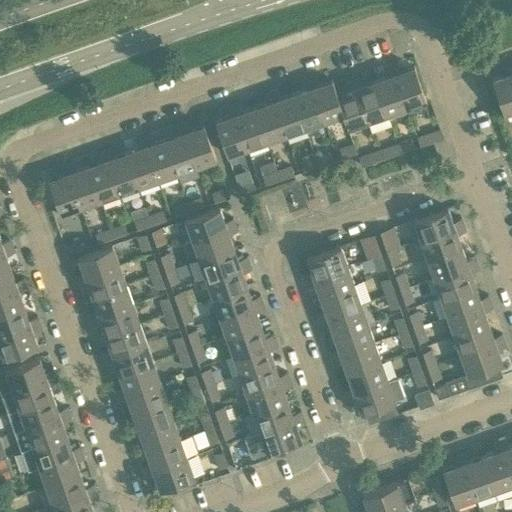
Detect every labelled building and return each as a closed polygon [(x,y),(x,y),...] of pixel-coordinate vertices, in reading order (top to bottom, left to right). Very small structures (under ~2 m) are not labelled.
[(397,61),(390,63),(405,106),(425,99),(413,65),(400,70),(397,61)] [(511,108),(511,73),(508,62),(502,64),(505,73),(491,78),(503,112),(511,108)] [(405,106),(390,63),(384,65),(387,74),(374,79),(386,113),(405,106)] [(342,113),(336,93),(331,78),(318,83),(315,74),(308,76),(324,120),(342,113)] [(358,74),(352,77),(367,120),(371,131),(390,124),(386,113),(374,79),(361,83),(358,74)] [(324,120),(308,76),(302,79),(305,88),(292,92),(304,126),(324,120)] [(367,120),(352,77),(345,79),(348,88),(336,93),(342,113),(347,127),(367,120)] [(304,126),(292,92),(279,97),(276,88),(270,90),(285,133),(304,126)] [(285,133),(270,90),(263,92),(266,101),(254,106),(266,140),(285,133)] [(266,140),(254,106),(241,110),(238,101),(231,104),(247,147),(266,140)] [(247,147),(231,104),(225,106),(228,115),(214,120),(226,154),(247,147)] [(187,119),(180,121),(196,165),(215,158),(203,123),(190,128),(187,119)] [(196,165),(180,121),(174,124),(177,133),(163,138),(175,172),(196,165)] [(443,137),(440,128),(421,134),(424,143),(443,137)] [(175,172),(163,138),(151,142),(148,133),(141,135),(156,179),(175,172)] [(156,179),(141,135),(135,137),(138,146),(125,151),(137,185),(156,179)] [(411,138),(396,143),(399,152),(414,147),(411,138)] [(356,152),(353,143),(339,148),(342,157),(356,152)] [(399,152),(396,143),(381,149),(384,157),(399,152)] [(137,185),(125,151),(113,155),(110,146),(103,149),(118,192),(137,185)] [(118,192),(103,149),(97,151),(100,160),(86,165),(98,199),(118,192)] [(329,151),(315,156),(318,165),(332,160),(329,151)] [(373,151),(358,157),(361,165),(376,160),(373,151)] [(318,165),(315,156),(300,162),(303,170),(318,165)] [(98,199),(86,165),(74,169),(71,160),(64,162),(79,206),(98,199)] [(79,206),(64,162),(58,164),(61,173),(47,178),(59,212),(79,206)] [(291,165),(276,170),(279,179),(294,174),(291,165)] [(279,179),(276,170),(262,175),(265,184),(279,179)] [(253,178),(237,184),(240,192),(256,187),(253,178)] [(214,202),(228,197),(229,196),(226,188),(211,193),(214,202)] [(201,196),(186,202),(189,210),(204,205),(201,196)] [(189,210),(186,202),(172,207),(175,215),(189,210)] [(192,239),(235,223),(233,217),(232,217),(224,220),(219,206),(184,218),(192,239)] [(413,218),(420,239),(463,223),(460,217),(451,220),(447,206),(413,218)] [(163,210),(147,215),(150,224),(166,219),(163,210)] [(150,224),(147,215),(133,220),(136,229),(150,224)] [(237,230),(235,223),(192,239),(198,258),(233,246),(228,233),(237,230)] [(465,230),(463,223),(420,239),(426,258),(460,246),(456,233),(465,230)] [(124,224),(109,229),(112,237),(127,232),(124,224)] [(392,226),(379,230),(386,250),(395,247),(399,246),(392,226)] [(165,242),(159,227),(151,230),(156,245),(165,242)] [(112,237),(109,229),(95,234),(98,242),(112,237)] [(142,250),(150,247),(145,232),(136,235),(142,250)] [(372,255),(380,252),(375,238),(373,232),(360,237),(367,257),(372,255)] [(1,241),(0,239),(0,248),(12,244),(9,238),(1,241)] [(78,240),(64,245),(67,253),(81,248),(78,240)] [(14,251),(12,244),(0,248),(0,270),(10,267),(5,254),(14,251)] [(73,272),(76,280),(119,265),(111,244),(77,256),(82,269),(73,272)] [(301,273),(304,279),(347,264),(340,244),(305,256),(310,270),(301,273)] [(237,258),(233,246),(198,258),(205,277),(248,262),(246,255),(237,258)] [(465,258),(460,246),(426,258),(433,277),(476,262),(474,255),(465,258)] [(400,262),(395,247),(386,250),(391,265),(400,262)] [(159,255),(165,270),(174,267),(168,252),(159,255)] [(385,267),(380,252),(372,255),(377,270),(385,267)] [(145,260),(150,275),(159,272),(154,257),(145,260)] [(251,268),(248,262),(205,277),(212,296),(246,284),(242,271),(251,268)] [(478,268),(476,262),(433,277),(440,296),(474,284),(469,271),(478,268)] [(353,283),(347,264),(304,279),(306,286),(315,283),(319,295),(353,283)] [(125,284),(119,265),(76,280),(78,286),(87,282),(91,296),(125,284)] [(0,291),(25,283),(23,276),(14,279),(10,267),(0,270),(0,291)] [(178,281),(174,267),(165,270),(170,284),(178,281)] [(394,274),(399,289),(408,286),(403,271),(394,274)] [(164,286),(159,272),(150,275),(155,289),(164,286)] [(380,279),(385,294),(394,291),(389,276),(380,279)] [(28,289),(25,283),(0,291),(0,313),(23,305),(19,292),(28,289)] [(360,303),(353,283),(319,295),(324,308),(315,311),(317,318),(360,303)] [(132,303),(125,284),(91,296),(96,308),(87,311),(89,318),(132,303)] [(219,315),(262,300),(260,294),(251,297),(246,284),(212,296),(219,315)] [(478,297),(474,284),(440,296),(447,315),(490,300),(487,294),(478,297)] [(413,300),(408,286),(399,289),(404,303),(413,300)] [(173,293),(178,308),(187,305),(182,290),(173,293)] [(399,305),(394,291),(385,294),(390,308),(399,305)] [(159,298),(164,313),(173,310),(167,295),(159,298)] [(225,335),(260,323),(255,310),(264,307),(262,300),(219,315),(225,335)] [(492,307),(490,300),(447,315),(453,335),(487,323),(483,310),(492,307)] [(139,322),(132,303),(89,318),(91,324),(100,321),(105,334),(139,322)] [(367,322),(360,303),(317,318),(319,324),(328,321),(333,334),(367,322)] [(28,318),(23,305),(0,313),(0,334),(39,321),(37,315),(28,318)] [(192,319),(187,305),(178,308),(183,322),(192,319)] [(178,324),(173,310),(164,313),(169,327),(178,324)] [(408,313),(413,327),(422,324),(416,310),(408,313)] [(394,318),(399,332),(407,329),(402,315),(394,318)] [(41,328),(39,321),(0,334),(0,348),(3,356),(37,345),(32,331),(41,328)] [(146,342),(139,322),(105,334),(109,346),(100,350),(103,357),(146,342)] [(374,341),(367,322),(333,334),(337,347),(328,350),(331,356),(374,341)] [(264,336),(260,323),(225,335),(232,354),(275,339),(273,332),(264,336)] [(460,354),(503,339),(501,332),(492,336),(487,323),(453,335),(460,354)] [(427,339),(422,324),(413,327),(418,342),(427,339)] [(186,332),(192,347),(201,344),(195,329),(186,332)] [(412,344),(407,329),(399,332),(404,347),(412,344)] [(172,337),(177,352),(186,349),(181,334),(172,337)] [(278,346),(275,339),(232,354),(239,373),(273,361),(269,349),(278,346)] [(503,339),(460,354),(466,373),(463,374),(468,387),(502,375),(497,363),(501,362),(496,349),(505,345),(503,339)] [(380,360),(374,341),(331,356),(333,363),(342,359),(346,372),(380,360)] [(153,361),(146,342),(103,357),(105,363),(114,359),(118,372),(153,361)] [(205,358),(201,344),(192,347),(197,361),(205,358)] [(421,351),(426,366),(435,363),(430,348),(421,351)] [(191,363),(186,349),(177,352),(182,366),(191,363)] [(407,356),(412,371),(421,368),(416,353),(407,356)] [(0,392),(0,393),(55,374),(52,367),(43,370),(39,357),(0,370),(0,392)] [(387,379),(380,360),(346,372),(351,385),(342,388),(344,395),(387,379)] [(159,380),(153,361),(118,372),(123,385),(114,388),(116,395),(159,380)] [(278,374),(273,361),(239,373),(246,393),(289,378),(287,371),(278,374)] [(440,377),(435,363),(426,366),(431,380),(440,377)] [(200,370),(205,385),(214,382),(209,367),(200,370)] [(426,382),(421,368),(412,371),(417,385),(426,382)] [(186,375),(191,390),(200,387),(194,372),(186,375)] [(57,380),(55,374),(0,393),(7,412),(53,397),(48,383),(57,380)] [(397,376),(387,379),(344,395),(346,401),(355,398),(360,412),(404,396),(397,376)] [(291,384),(289,378),(246,393),(253,412),(287,400),(282,387),(291,384)] [(166,399),(159,380),(116,395),(118,401),(127,398),(132,411),(166,399)] [(219,396),(214,382),(205,385),(210,400),(219,396)] [(437,397),(449,393),(445,382),(434,386),(437,397)] [(205,402),(200,387),(191,390),(196,405),(205,402)] [(433,402),(432,399),(428,388),(414,393),(419,407),(433,402)] [(57,408),(53,397),(7,412),(14,431),(68,413),(66,405),(57,408)] [(173,419),(166,399),(132,411),(136,423),(127,427),(130,434),(173,419)] [(259,431),(302,416),(300,409),(291,413),(287,400),(253,412),(259,431)] [(214,409),(219,424),(228,421),(222,406),(214,409)] [(199,414),(205,429),(213,426),(208,411),(199,414)] [(70,418),(68,413),(14,431),(20,451),(66,435),(62,422),(70,418)] [(305,423),(302,416),(259,431),(266,451),(301,439),(296,426),(305,423)] [(180,438),(173,419),(130,434),(132,440),(141,437),(145,450),(180,438)] [(233,435),(228,421),(219,424),(224,438),(233,435)] [(218,440),(213,426),(205,429),(209,443),(218,440)] [(250,434),(245,436),(252,456),(266,451),(259,431),(250,434)] [(71,447),(66,435),(20,451),(27,470),(39,466),(82,451),(79,444),(71,447)] [(511,444),(507,446),(504,437),(497,439),(511,480),(511,444)] [(187,458),(180,438),(145,450),(150,462),(141,465),(144,473),(187,458)] [(511,482),(511,480),(497,439),(491,442),(494,450),(481,455),(493,489),(511,482)] [(227,465),(222,450),(213,453),(218,468),(227,465)] [(493,489),(481,455),(469,459),(465,450),(459,453),(474,496),(493,489)] [(84,457),(82,451),(39,466),(46,485),(80,474),(75,460),(84,457)] [(474,496),(459,453),(452,455),(456,464),(442,469),(454,503),(474,496)] [(193,477),(187,458),(144,473),(145,478),(154,475),(159,489),(193,477)] [(429,476),(434,491),(442,488),(437,473),(429,476)] [(84,486),(80,474),(46,485),(52,504),(96,490),(93,482),(84,486)] [(358,511),(372,511),(403,501),(415,497),(408,477),(396,481),(362,493),(367,507),(358,510),(358,511)] [(447,502),(442,488),(434,491),(439,505),(447,502)] [(98,495),(96,490),(52,504),(54,511),(93,511),(89,499),(98,495)] [(407,511),(403,501),(372,511),(407,511)]
